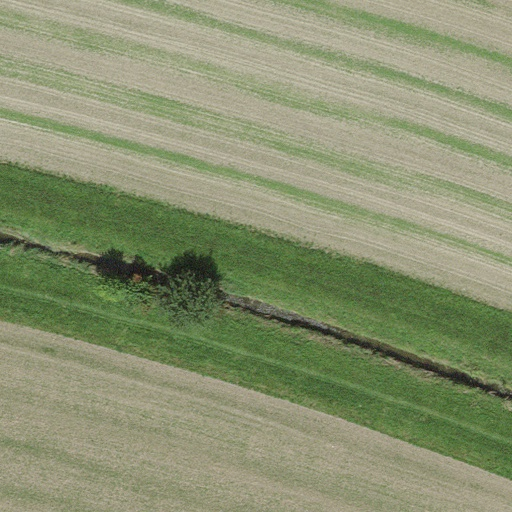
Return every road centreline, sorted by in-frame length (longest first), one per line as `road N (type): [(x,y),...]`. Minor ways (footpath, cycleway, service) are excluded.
road 1 (track): [(511,457),(421,421),(0,292)]
road 2 (track): [(511,342),(307,263),(0,189)]
